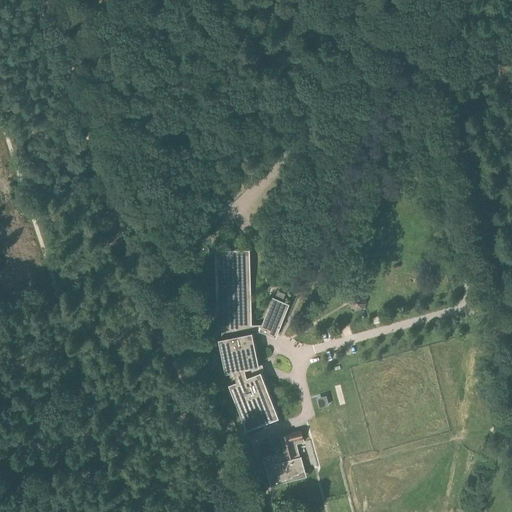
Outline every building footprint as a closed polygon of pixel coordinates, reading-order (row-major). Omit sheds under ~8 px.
[(229,383),(246,429),(279,416),(261,371),(264,370),(262,364),(259,364),(253,332),(260,331),(276,338),(290,303),(273,296),(262,324),(252,324),(250,248),(215,249),(217,326),(221,326),(223,337),(219,338),(226,372),(229,372),(232,382),(229,383)] [(351,314),(364,314),(365,301),(352,301),(351,314)] [(340,363),(338,352),(325,354),(327,366),(340,363)] [(334,389),(340,410),(347,408),(341,387),(334,389)] [(323,441),(327,447),(332,444),(329,438),(333,435),(328,427),(319,433),(323,441)] [(272,454),(263,456),(271,485),(307,476),(301,456),(300,456),(297,443),(304,441),(301,430),(289,433),(280,436),(284,452),(272,455),(272,454)]
